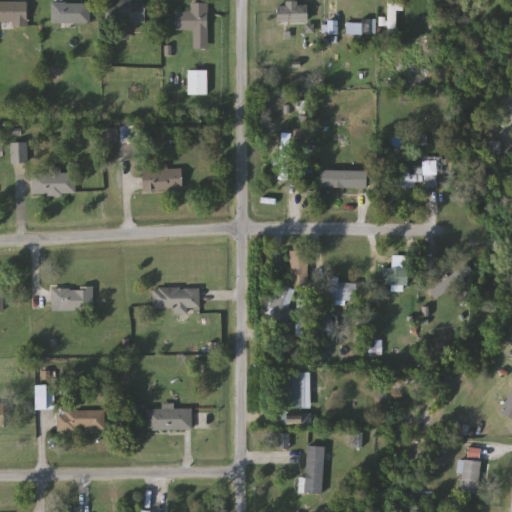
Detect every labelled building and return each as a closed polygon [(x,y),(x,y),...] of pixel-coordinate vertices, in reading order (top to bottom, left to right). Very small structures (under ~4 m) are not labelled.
[(397,0),(397,33),(387,33),(387,0),(397,0)] [(146,22),(117,22),(117,1),(146,1),(146,22)] [(0,2),(28,2),(28,26),(13,26),(13,22),(0,22),(0,2)] [(90,3),(90,24),(52,24),(52,3),(90,3)] [(209,3),(209,48),(194,48),(194,30),(177,30),(177,12),(191,12),(191,3),(209,3)] [(309,4),(309,23),(277,23),(277,4),(309,4)] [(337,22),(337,34),(328,34),(328,22),(337,22)] [(372,22),(372,34),(347,34),(347,22),(372,22)] [(189,94),(189,70),(208,70),(208,94),(189,94)] [(280,179),(280,133),(292,133),(292,179),(280,179)] [(12,163),(12,144),(27,144),(27,163),(12,163)] [(436,186),(425,186),(425,158),(444,158),(444,175),(436,175),(436,186)] [(33,196),(32,168),(62,167),(62,173),(75,173),(76,194),(33,196)] [(422,168),(422,186),(400,186),(400,175),(416,175),(416,168),(422,168)] [(183,169),(183,190),(144,190),(144,169),(183,169)] [(291,251),(309,251),(309,286),(291,286),(291,251)] [(383,285),(383,267),(408,267),(408,285),(383,285)] [(459,286),(435,301),(427,290),(451,274),(459,286)] [(293,309),(288,326),(261,317),(272,281),(295,289),(289,308),(293,309)] [(356,283),(356,301),(327,301),(327,283),(356,283)] [(93,311),(52,311),(52,288),(93,288),(93,311)] [(175,313),(175,309),(153,309),(153,288),(201,288),(201,313),(175,313)] [(280,409),(279,374),(303,374),(303,409),(280,409)] [(511,419),(499,413),(511,387),(511,419)] [(54,408),(38,408),(38,388),(54,388),(54,408)] [(193,409),(193,431),(148,431),(148,409),(193,409)] [(105,411),(105,431),(58,431),(58,412),(105,411)] [(325,447),(324,494),(306,494),(307,446),(325,447)] [(477,494),(460,492),(465,460),(469,460),(471,449),(480,450),(479,460),(483,460),(477,494)]
